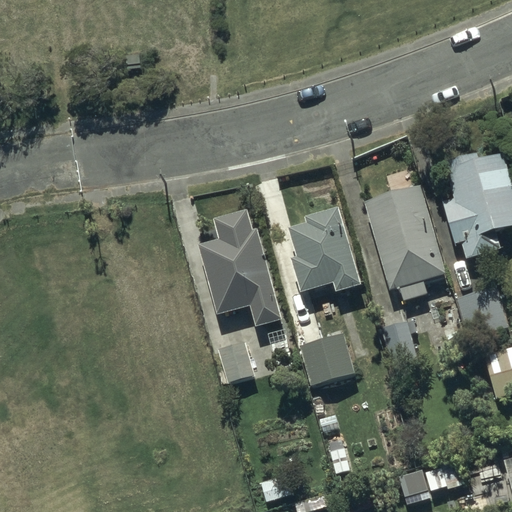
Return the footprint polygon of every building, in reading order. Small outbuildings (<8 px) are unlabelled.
[(511,175),(504,147),(445,162),(455,197),(444,200),(455,244),(463,242),(467,257),(503,248),(498,231),(511,227),(511,175)] [(421,188),(365,204),(390,292),(401,288),(405,302),(429,295),(425,280),(446,274),(421,188)] [(360,287),(339,209),(308,217),(309,222),(290,228),(298,256),(291,258),(300,291),(332,282),(335,293),(360,287)] [(220,243),(200,248),(219,316),(241,310),(244,324),(257,327),(282,319),(259,231),(253,233),(248,212),(214,221),(220,243)] [(511,322),(502,288),(458,301),(470,342),(511,330),(511,322)] [(407,324),(380,332),(391,371),(417,364),(407,324)] [(297,351),(309,392),(356,379),(344,338),(297,351)] [(246,342),(220,349),(229,384),(256,377),(246,342)] [(511,350),(483,358),(495,400),(511,395),(511,350)] [(349,450),(333,453),(337,475),(353,472),(349,450)] [(437,465),(445,492),(464,486),(456,459),(437,465)] [(488,492),(455,501),(457,511),(475,511),(493,507),(488,492)]
